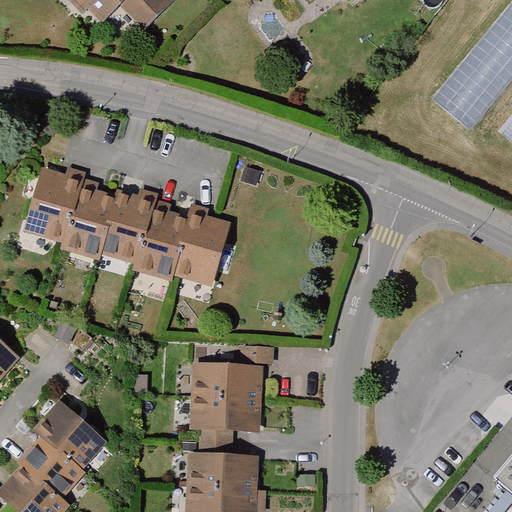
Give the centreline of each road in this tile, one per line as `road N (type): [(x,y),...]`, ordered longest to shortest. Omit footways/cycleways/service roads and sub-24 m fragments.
road 1 (tertiary): [(0,72),(143,94),(246,124),(411,189)]
road 2 (residential): [(411,189),(350,351),(344,511)]
